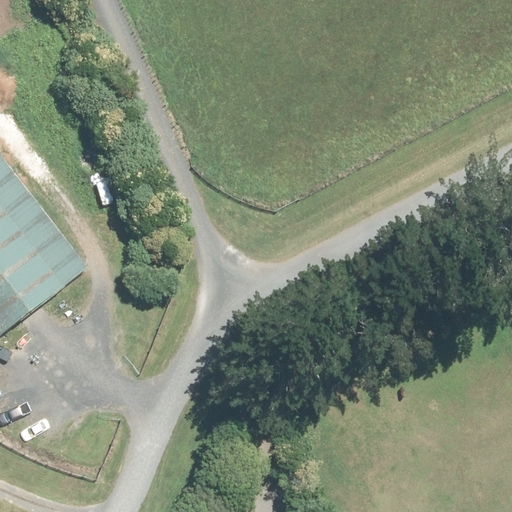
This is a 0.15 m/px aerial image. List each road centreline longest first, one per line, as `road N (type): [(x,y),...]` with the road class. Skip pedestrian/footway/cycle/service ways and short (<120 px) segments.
road 1 (unclassified): [(117,511),(173,369),(255,292),(511,157)]
road 2 (unknown): [(95,0),(232,314)]
